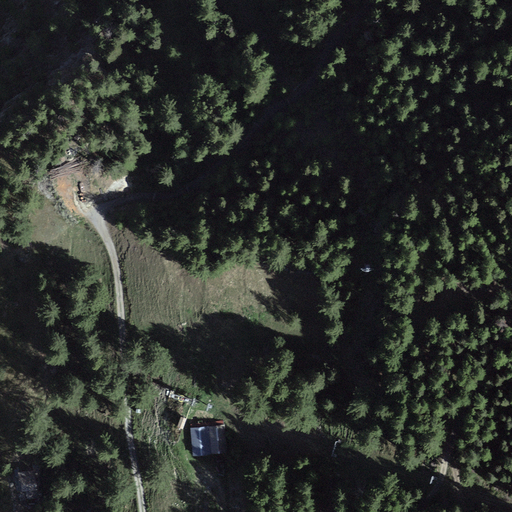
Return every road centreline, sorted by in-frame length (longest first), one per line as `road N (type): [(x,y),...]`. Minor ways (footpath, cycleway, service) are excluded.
road 1 (track): [(140,511),(119,276),(100,217),(191,186),(302,96),(370,0)]
road 2 (track): [(422,511),(470,390),(474,343)]
